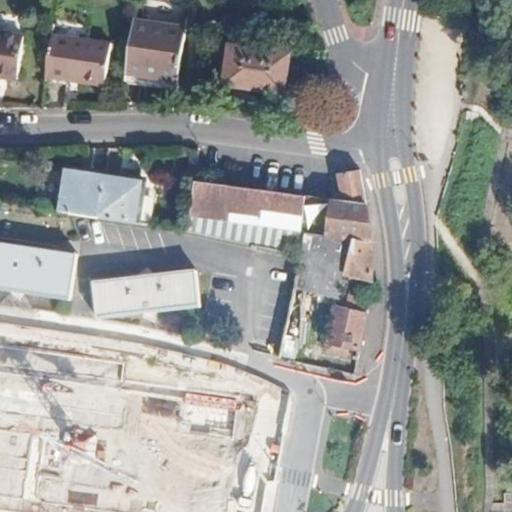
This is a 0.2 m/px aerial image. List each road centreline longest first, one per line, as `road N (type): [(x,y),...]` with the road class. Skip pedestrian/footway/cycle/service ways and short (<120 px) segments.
road 1 (residential): [(389,150),(181,127),(0,129)]
road 2 (secondary): [(394,401),(407,244),(389,150)]
